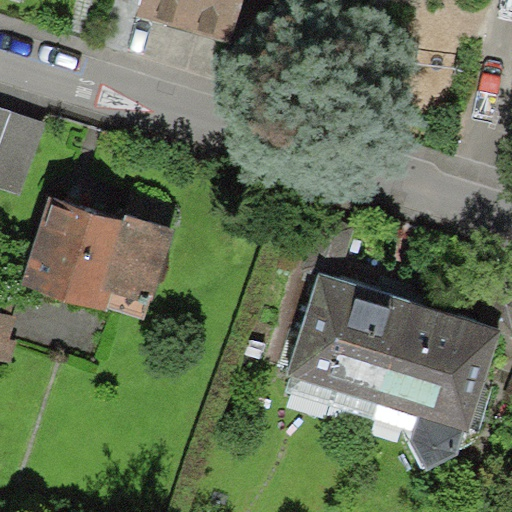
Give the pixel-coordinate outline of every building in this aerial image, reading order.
[(241,0),(139,0),(134,19),(229,44),(241,0)] [(0,199),(23,207),(49,127),(0,111),(0,199)] [(167,227),(53,204),(22,244),(19,287),(139,327),(167,227)] [(356,226),(314,212),(295,269),(315,276),(284,369),(400,408),(394,424),(417,470),(453,453),(456,442),(476,435),(494,383),(478,378),(491,341),(511,348),(511,279),(494,330),(339,278),(356,226)] [(0,291),(0,368),(4,370),(25,299),(0,291)]
